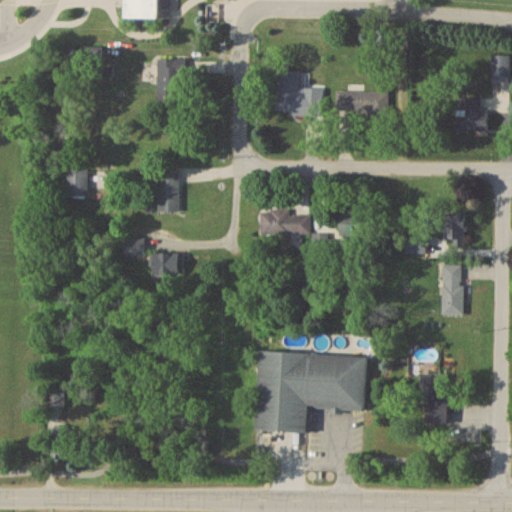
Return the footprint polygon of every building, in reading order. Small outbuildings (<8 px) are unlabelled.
[(127,0),(127,17),(161,18),(161,0),(127,0)] [(389,30),(377,30),(377,46),(389,46),(389,30)] [(510,110),(510,55),(493,55),(493,97),(468,97),(468,109),(457,109),(457,130),(489,130),(489,110),(510,110)] [(185,58),(159,58),(159,94),(185,94),(185,58)] [(324,93),(300,92),(301,79),(278,78),(278,114),(324,115),(324,93)] [(336,90),(336,114),(389,114),(389,90),(336,90)] [(68,195),(89,195),(89,168),(68,168),(68,195)] [(159,211),(181,211),(181,172),(159,172),(159,211)] [(292,209),(262,209),(262,232),(311,232),(311,213),(292,213),(292,209)] [(342,243),(363,243),(363,211),(342,211),(342,243)] [(446,211),(446,245),(465,245),(465,211),(446,211)] [(427,252),(427,233),(407,233),(407,252),(427,252)] [(145,256),(145,236),(128,236),(128,256),(145,256)] [(186,252),(155,252),(155,273),(186,273),(186,252)] [(465,313),(465,262),(443,262),(443,313),(465,313)] [(254,340),(362,348),(358,404),(310,402),(308,426),(251,422),(254,340)] [(427,394),(427,422),(449,422),(449,373),(421,373),(421,394),(427,394)] [(65,405),(65,388),(47,388),(47,405),(65,405)] [(52,457),(70,457),(70,424),(52,424),(52,457)]
